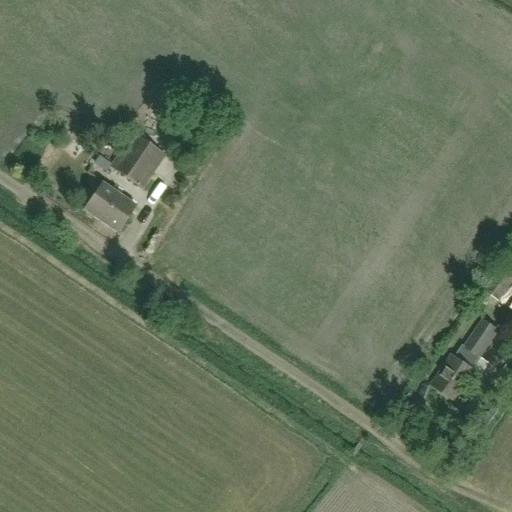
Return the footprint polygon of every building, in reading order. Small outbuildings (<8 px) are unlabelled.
[(109,170),(114,173),(142,193),(166,158),(133,135),(109,170)] [(117,234),(136,207),(102,184),(84,211),(117,234)] [(504,275),(499,271),(485,291),(500,301),(511,283),(511,264),(504,275)] [(477,373),(480,375),(488,363),(480,357),(495,333),(480,324),(466,347),(462,345),(454,357),(451,355),(431,387),(438,392),(435,396),(447,403),(449,399),(457,404),(477,373)] [(452,436),(439,453),(452,462),(465,445),(452,436)]
